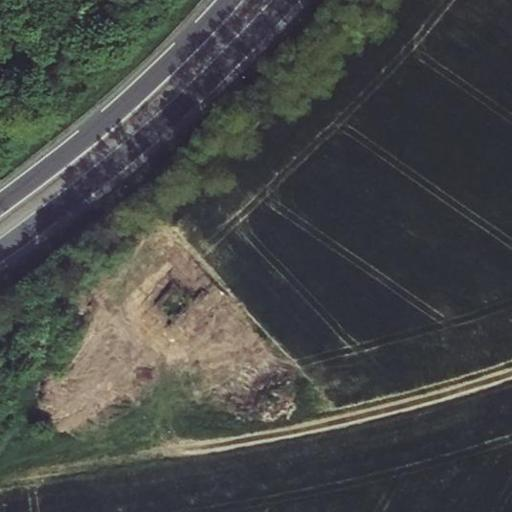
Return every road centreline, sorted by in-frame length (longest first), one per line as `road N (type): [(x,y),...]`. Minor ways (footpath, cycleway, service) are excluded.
road 1 (track): [(86,466),(306,431),(511,374)]
road 2 (motorway): [(0,251),(146,138),(286,0)]
road 3 (motorway): [(227,0),(135,96),(0,206)]
